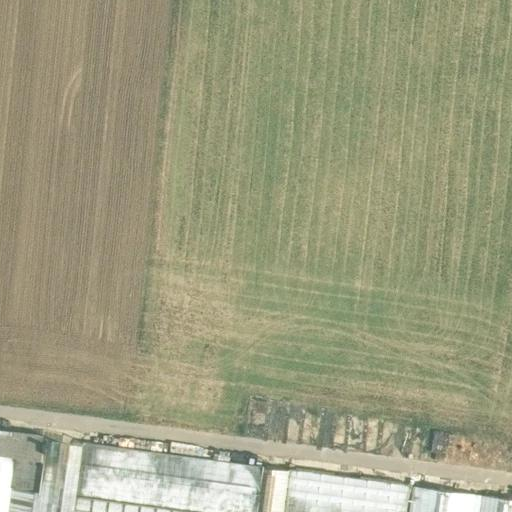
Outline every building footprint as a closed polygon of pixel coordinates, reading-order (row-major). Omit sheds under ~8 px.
[(43,438),(0,431),(0,511),(35,511),(43,458),(40,458),(41,452),(43,453),(44,447),(44,446),(44,443),(42,443),(43,438)] [(72,511),(82,443),(43,438),(42,443),(44,443),(44,446),(44,447),(43,453),(41,452),(40,458),(43,458),(35,511),(72,511)] [(261,467),(82,443),(72,511),(283,511),(289,471),(261,468),(261,467)] [(404,511),(408,486),(289,471),(283,511),(404,511)] [(472,511),(474,495),(413,487),(409,511),(472,511)] [(511,511),(511,500),(474,495),(472,511),(511,511)]
